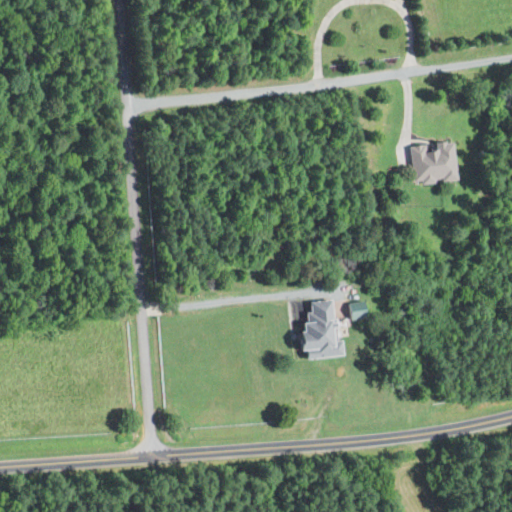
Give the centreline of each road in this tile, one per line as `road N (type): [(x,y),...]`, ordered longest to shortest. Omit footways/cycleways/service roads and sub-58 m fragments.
road 1 (tertiary): [(0,464),(327,443),(511,412)]
road 2 (residential): [(152,454),(125,0)]
road 3 (residential): [(134,107),(511,58)]
